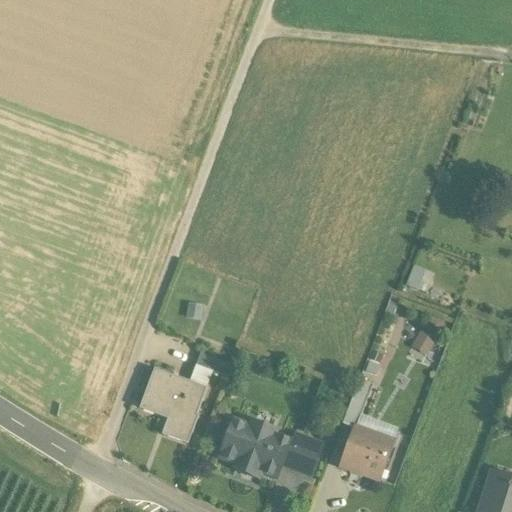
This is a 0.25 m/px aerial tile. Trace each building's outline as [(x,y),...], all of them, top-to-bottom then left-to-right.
[(413,269),(406,290),(428,296),(435,276),(413,269)] [(436,341),(421,333),(413,347),(428,356),(436,341)] [(198,354),(185,386),(205,393),(215,396),(226,365),(198,354)] [(185,386),(153,374),(141,407),(158,413),(159,411),(170,415),(161,440),(186,449),(196,421),(195,420),(205,393),(185,386)] [(354,396),(342,429),(356,434),(368,401),(354,396)] [(250,433),(234,427),(219,464),(236,471),(234,476),(238,478),(242,477),(242,476),(249,479),(249,480),(250,483),(255,485),(257,479),(275,486),(280,473),(289,450),(290,448),(272,441),(274,436),(252,428),(250,433)] [(370,445),(354,440),(342,472),(380,485),(393,448),(372,440),(370,445)] [(322,451),(295,441),(291,451),(289,450),(280,473),(309,485),(322,451)] [(511,511),(511,484),(493,479),(482,511),(511,511)]
